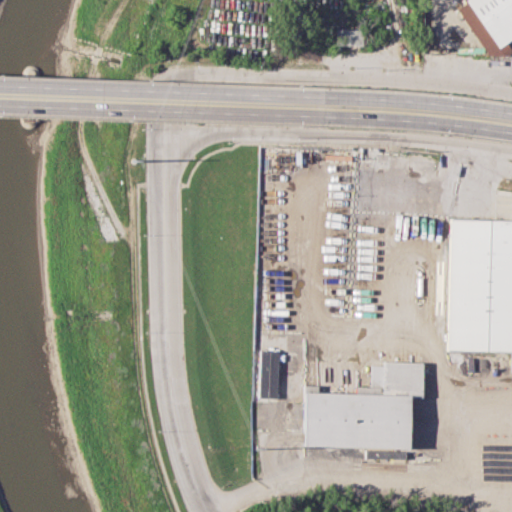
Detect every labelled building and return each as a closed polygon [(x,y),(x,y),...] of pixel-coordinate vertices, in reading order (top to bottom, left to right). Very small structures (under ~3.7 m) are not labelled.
[(454,4),(459,0),(511,0),(511,35),(505,40),(511,49),(503,54),(487,53),(454,4)] [(337,28),(365,29),(364,45),(336,44),(337,28)] [(325,292),(329,149),(351,150),(351,146),(378,147),(378,152),(410,153),(409,184),(417,184),(414,271),(375,269),(375,282),(349,281),(349,293),(325,292)] [(445,348),(449,216),(511,218),(511,192),(511,370),(511,350),(445,348)] [(300,446),(301,402),(257,401),(258,357),(292,357),(291,370),(304,370),(304,384),(368,386),(369,360),(421,361),(420,396),(407,396),(406,448),(300,446)]
